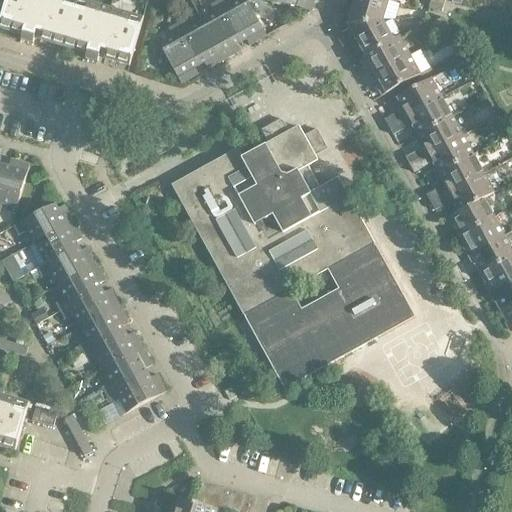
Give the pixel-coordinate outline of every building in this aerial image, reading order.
[(7,0),(0,24),(0,28),(23,35),(22,41),(23,41),(23,40),(33,43),(33,44),(34,44),(35,38),(25,35),(28,24),(42,28),(41,31),(43,32),(41,40),(64,47),(76,9),(66,6),(67,0),(7,0)] [(228,0),(221,0),(219,1),(241,41),(245,39),(250,46),(267,37),(246,0),(243,0),(232,6),(228,0)] [(269,0),(311,12),(314,0),(269,0)] [(385,0),(356,0),(349,25),(382,22),(388,2),(389,1),(385,0)] [(241,41),(219,1),(211,6),(216,15),(203,22),(224,60),(240,51),(236,43),(241,41)] [(444,4),(431,1),(429,9),(442,13),(444,4)] [(86,12),(76,9),(64,47),(88,54),(86,59),(88,60),(88,59),(98,62),(98,63),(100,56),(89,53),(93,42),(107,46),(106,50),(108,50),(106,59),(130,66),(144,19),(143,19),(142,20),(141,20),(139,27),(130,24),(133,17),(88,5),(86,12)] [(443,18),(431,24),(435,32),(447,26),(443,18)] [(185,20),(177,25),(199,64),(203,62),(208,70),(224,60),(203,22),(191,30),(185,20)] [(393,40),(382,22),(349,25),(365,55),(365,56),(393,41),(393,40)] [(199,64),(177,25),(169,29),(175,39),(161,46),(182,84),(198,75),(194,67),(199,64)] [(451,33),(447,26),(435,32),(440,40),(451,33)] [(455,40),(451,33),(440,40),(444,47),(455,40)] [(399,37),(393,40),(393,41),(365,56),(365,55),(361,58),(372,77),(410,56),(399,37)] [(420,76),(410,56),(372,77),(383,96),(420,76)] [(439,95),(431,80),(397,98),(408,118),(446,97),(444,93),(439,95)] [(447,100),(446,97),(408,118),(419,137),(452,118),(443,102),(447,100)] [(397,114),(393,116),(385,120),(389,128),(401,122),(397,114)] [(461,134),(452,118),(419,137),(429,155),(467,135),(465,132),(461,134)] [(299,128),(288,133),(282,120),(262,131),(269,144),(264,147),(242,158),(238,150),(172,187),(180,201),(244,317),(244,316),(245,318),(245,319),(284,390),(415,318),(376,247),(375,245),(338,179),(310,195),(306,187),(315,181),(308,167),(318,162),(316,157),(328,150),(317,131),(304,138),(299,128)] [(405,129),(401,122),(389,128),(394,136),(405,129)] [(469,138),(467,135),(429,155),(422,159),(426,167),(433,163),(439,174),(473,156),(464,141),(469,138)] [(418,152),(414,154),(406,158),(410,166),(422,159),(418,152)] [(481,172),(473,156),(439,174),(449,193),(487,172),(486,169),(481,172)] [(426,167),(422,159),(410,166),(414,173),(426,167)] [(9,169),(4,167),(0,179),(0,211),(3,203),(18,207),(30,166),(12,160),(9,169)] [(489,175),(487,172),(449,193),(460,212),(483,199),(483,200),(493,194),(485,178),(489,175)] [(438,189),(434,191),(426,196),(431,204),(442,197),(438,189)] [(447,205),(442,197),(431,204),(435,211),(447,205)] [(460,212),(449,217),(460,237),(493,218),(483,200),(483,199),(460,212)] [(29,231),(36,244),(73,223),(66,210),(59,214),(54,205),(14,227),(19,237),(29,231)] [(503,238),(493,218),(460,237),(470,256),(503,238)] [(82,240),(73,223),(36,244),(42,257),(33,262),(38,270),(77,249),(75,244),(82,240)] [(511,257),(511,252),(503,238),(470,256),(481,274),(511,257)] [(80,253),(77,249),(38,270),(42,278),(51,273),(59,286),(97,265),(88,249),(80,253)] [(511,281),(511,257),(481,274),(491,293),(511,281)] [(106,281),(97,265),(59,286),(66,299),(56,304),(61,312),(100,290),(98,286),(106,281)] [(21,270),(10,276),(13,282),(24,276),(21,270)] [(511,306),(511,281),(491,293),(502,312),(511,306)] [(103,295),(100,290),(61,312),(64,319),(65,320),(75,315),(82,328),(120,307),(111,291),(103,295)] [(511,306),(502,312),(511,330),(511,306)] [(129,324),(120,307),(82,328),(89,341),(80,347),(84,355),(124,333),(121,328),(129,324)] [(44,310),(32,316),(37,325),(49,319),(44,310)] [(127,338),(124,333),(84,355),(89,363),(98,358),(105,371),(143,350),(134,333),(127,338)] [(50,334),(44,337),(49,345),(55,342),(50,334)] [(8,342),(0,339),(0,349),(6,351),(8,342)] [(19,345),(8,342),(6,351),(16,354),(19,345)] [(29,348),(19,345),(16,354),(26,357),(29,348)] [(152,366),(143,350),(105,371),(112,383),(103,389),(107,397),(147,375),(145,370),(152,366)] [(84,355),(73,361),(77,370),(89,364),(89,363),(84,355)] [(150,379),(147,375),(107,397),(112,405),(121,399),(129,413),(167,392),(158,375),(150,379)] [(0,446),(16,451),(29,404),(28,405),(27,405),(25,412),(16,409),(18,402),(0,396),(0,446)] [(58,414),(37,408),(33,421),(54,428),(58,414)] [(64,420),(69,430),(77,425),(72,416),(64,420)] [(82,434),(77,425),(69,430),(74,439),(82,434)] [(87,444),(82,434),(74,439),(79,448),(87,444)] [(92,453),(87,444),(79,448),(85,457),(92,453)] [(199,481),(195,498),(193,503),(205,507),(211,485),(199,481)] [(223,488),(211,485),(205,507),(216,510),(223,488)] [(228,511),(234,492),(223,488),(216,510),(217,510),(222,511),(228,511)] [(240,511),(245,495),(234,492),(228,511),(240,511)] [(252,511),(257,498),(245,495),(240,511),(252,511)] [(265,511),(269,502),(257,498),(252,511),(265,511)] [(193,503),(181,500),(177,511),(216,511),(217,510),(216,510),(205,507),(193,503)]
